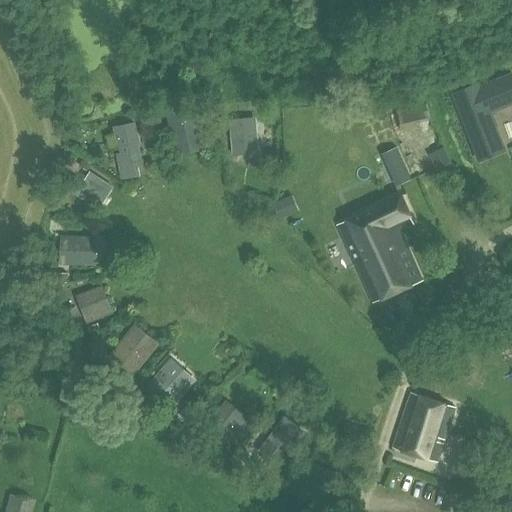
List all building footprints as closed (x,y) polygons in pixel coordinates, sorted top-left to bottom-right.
[(511,105),(511,71),(481,84),(480,81),(451,93),(478,162),(508,150),(493,113),(511,105)] [(402,132),(433,124),(427,102),(396,110),(402,132)] [(159,119),(157,112),(156,108),(144,111),(146,121),(159,119)] [(175,155),(206,149),(198,108),(167,114),(175,155)] [(258,155),(256,119),(229,121),(231,158),(258,155)] [(144,178),(136,124),(113,128),(122,181),(144,178)] [(113,187),(91,173),(84,183),(78,178),(70,190),(95,206),(102,196),(105,198),(113,187)] [(274,202),(280,217),(298,209),(292,194),(274,202)] [(375,302),(423,280),(402,230),(415,223),(402,195),(339,224),(375,302)] [(95,264),(96,238),(63,237),(62,263),(95,264)] [(89,321),(112,312),(102,287),(78,296),(89,321)] [(97,322),(88,325),(92,335),(101,331),(97,322)] [(135,375),(160,344),(134,324),(110,356),(135,375)] [(172,409),(198,381),(171,357),(146,386),(172,409)] [(438,462),(456,407),(412,392),(394,447),(438,462)] [(254,424),(225,402),(208,425),(237,447),(254,424)] [(301,442),(279,426),(257,455),(279,471),(301,442)] [(45,448),(49,434),(29,428),(25,442),(45,448)] [(321,504),(334,482),(310,469),(298,491),(321,504)] [(26,511),(29,498),(10,494),(5,511),(26,511)]
